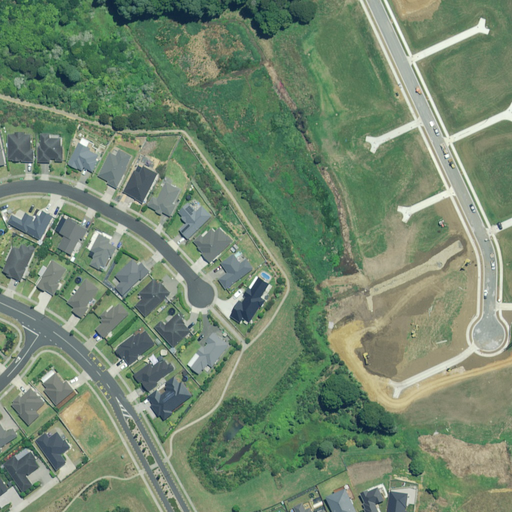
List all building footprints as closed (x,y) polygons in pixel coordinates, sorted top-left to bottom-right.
[(14,136),(8,136),(8,161),(14,161),(14,163),(33,163),(33,151),(32,151),(32,136),(26,136),(26,133),(14,133),(14,136)] [(48,133),(37,134),(38,146),(33,146),(34,166),(42,166),(42,163),(46,163),(44,160),(51,160),(52,163),(59,160),(62,147),(59,144),(59,139),(49,139),(48,133)] [(90,146),(74,139),(62,165),(76,171),(79,169),(89,173),(95,164),(90,161),(94,159),(86,155),(90,146)] [(112,157),(105,153),(92,177),(101,182),(99,185),(113,192),(129,162),(126,161),(129,156),(118,150),(117,153),(113,152),(112,157)] [(159,174),(145,167),(141,175),(135,172),(126,191),(138,198),(137,199),(145,202),(159,174)] [(176,191),(161,183),(157,190),(154,189),(142,210),(154,217),(157,214),(167,219),(174,207),(167,206),(176,191)] [(198,210),(189,201),(177,213),(181,217),(179,219),(184,225),(178,231),(188,241),(214,215),(203,205),(198,210)] [(13,214),(8,224),(42,241),(54,217),(43,211),(41,216),(38,214),(36,217),(25,212),(22,219),(13,214)] [(86,231),(61,218),(53,234),(58,237),(51,250),(65,258),(75,239),(80,242),(86,231)] [(233,241),(223,231),(219,236),(216,233),(212,237),(209,234),(203,239),(207,244),(200,250),(211,262),(233,241)] [(107,242),(88,234),(79,253),(88,258),(83,269),(92,273),(94,269),(98,271),(103,262),(106,263),(111,252),(104,249),(107,242)] [(20,250),(13,247),(3,272),(9,274),(7,277),(22,283),(37,248),(23,242),(20,250)] [(241,264),(235,255),(222,264),(228,273),(219,280),(226,289),(255,268),(248,259),(241,264)] [(133,258),(114,276),(119,282),(113,287),(124,298),(148,274),(133,258)] [(67,269),(53,260),(37,286),(53,296),(59,285),(58,284),(67,269)] [(156,263),(152,260),(147,265),(151,268),(156,263)] [(243,318),(250,322),(260,307),(261,307),(266,300),(262,297),(270,284),(259,277),(251,289),(248,288),(240,301),(239,300),(233,310),(233,311),(230,316),(240,323),(243,318)] [(99,289),(86,279),(69,304),(75,308),(73,311),(82,318),(89,308),(87,307),(99,289)] [(144,303),(139,308),(146,315),(170,293),(163,285),(161,287),(154,281),(144,290),(148,294),(141,301),(144,303)] [(129,314),(120,304),(116,308),(114,307),(107,313),(106,311),(101,316),(103,319),(101,320),(103,323),(96,329),(104,337),(129,314)] [(183,320),(178,315),(166,327),(162,322),(156,327),(174,346),(190,331),(181,322),(183,320)] [(155,343),(146,331),(141,335),(139,332),(115,350),(128,366),(137,358),(155,343)] [(230,345),(214,333),(206,343),(208,345),(205,348),(202,346),(195,354),(199,357),(190,368),(198,375),(208,363),(212,367),(230,345)] [(149,362),(133,375),(139,382),(141,381),(148,391),(158,384),(156,381),(174,368),(170,363),(168,365),(164,360),(160,364),(159,361),(152,366),(149,362)] [(65,383),(56,373),(44,384),(47,388),(44,390),(57,405),(75,390),(67,381),(65,383)] [(151,405),(159,416),(161,414),(164,419),(173,413),(171,411),(192,396),(182,382),(179,384),(174,377),(166,383),(168,386),(165,388),(168,390),(161,395),(157,390),(148,396),(154,404),(151,405)] [(45,404),(31,389),(21,398),(19,396),(13,401),(14,402),(11,404),(20,414),(19,415),(30,426),(41,416),(37,411),(45,404)] [(0,453),(4,451),(2,448),(19,437),(13,428),(7,432),(0,421),(0,453)] [(71,447),(60,431),(51,438),(47,433),(36,441),(57,470),(68,462),(62,454),(71,447)] [(38,459),(32,452),(19,462),(15,457),(3,466),(24,492),(33,485),(27,476),(39,467),(35,461),(38,459)] [(0,496),(9,490),(0,478),(0,510),(3,508),(0,504),(0,496)] [(357,511),(348,489),(328,498),(334,511),(357,511)]
